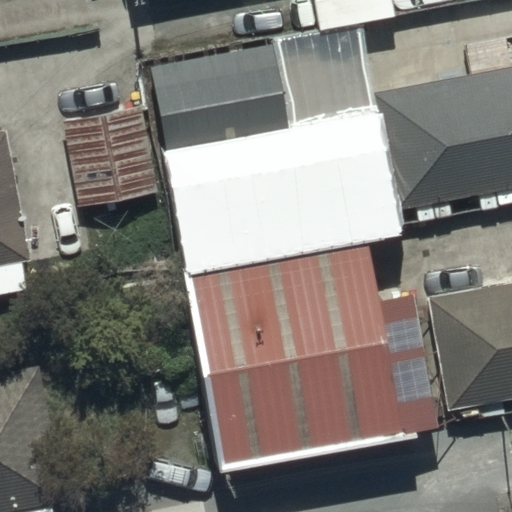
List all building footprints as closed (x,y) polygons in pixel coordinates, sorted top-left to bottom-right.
[(167,153),(287,129),(269,38),(150,62),(167,153)] [(511,59),(372,86),(394,203),(511,181),(511,59)] [(141,103),(63,115),(77,203),(155,191),(141,103)] [(0,258),(28,253),(4,124),(0,124),(0,258)] [(361,243),(182,273),(213,459),(392,429),(361,243)] [(511,276),(426,292),(447,406),(511,393),(511,276)] [(0,511),(60,502),(35,362),(0,367),(0,511)]
